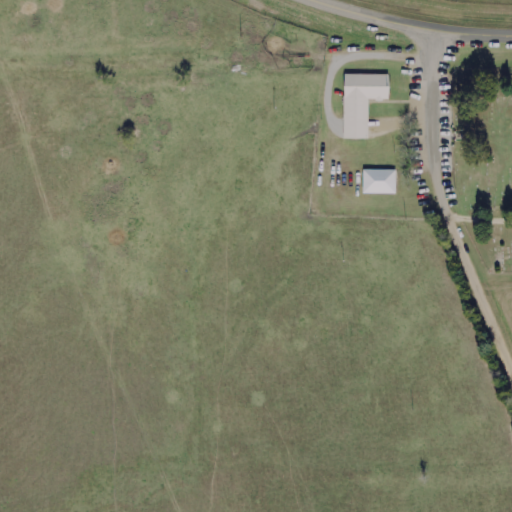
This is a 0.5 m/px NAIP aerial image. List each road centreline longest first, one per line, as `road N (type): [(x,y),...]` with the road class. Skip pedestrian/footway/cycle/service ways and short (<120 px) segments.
road 1 (residential): [(511,408),(435,191),(430,158),(444,31)]
road 2 (secondary): [(326,0),(444,31),(511,37)]
